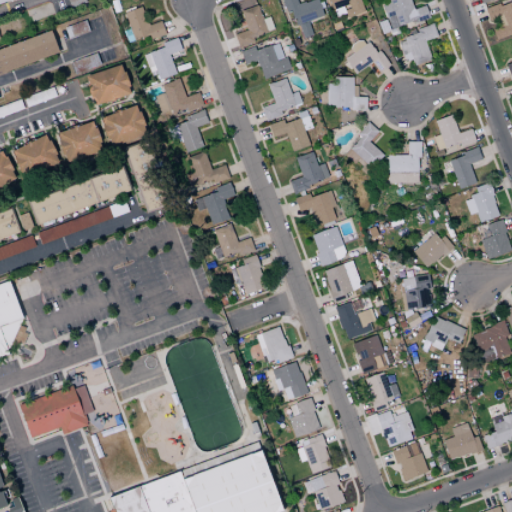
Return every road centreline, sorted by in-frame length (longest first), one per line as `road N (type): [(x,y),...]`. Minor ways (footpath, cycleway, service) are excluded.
road 1 (residential): [(379,511),(192,0)]
road 2 (residential): [(511,162),(451,0)]
road 3 (residential): [(398,511),(511,470)]
